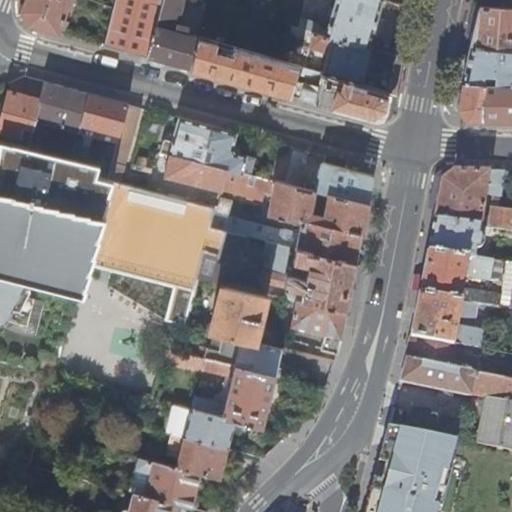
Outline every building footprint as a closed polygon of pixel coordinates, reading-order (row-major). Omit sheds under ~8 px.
[(58,33),(72,0),(71,0),(25,0),(21,11),(28,25),(58,33)] [(161,0),(115,0),(112,16),(124,19),(115,49),(134,54),(147,57),(161,0)] [(177,24),(183,0),(161,0),(147,57),(167,63),(190,69),(199,37),(187,34),(188,28),(177,24)] [(370,48),(382,0),(335,0),(327,31),(320,29),(317,22),(301,17),(298,26),(298,27),(308,30),(370,48)] [(511,5),(479,3),(474,27),(470,44),(511,47),(511,5)] [(109,47),(115,49),(124,19),(112,16),(104,46),(109,47)] [(361,84),(370,48),(308,30),(298,27),(298,26),(294,25),(292,33),(305,37),(303,45),(309,46),(327,52),(322,73),(361,84)] [(214,51),(217,42),(199,37),(190,69),(245,84),(290,96),(299,66),(235,48),(233,56),(214,51)] [(511,82),(511,47),(470,44),(466,63),(462,81),(511,82)] [(302,92),(300,98),(314,102),(372,118),(386,108),(389,92),(361,84),(322,73),(303,67),(301,75),(308,77),(307,80),(307,81),(308,84),(305,83),(303,83),(301,84),(299,85),(298,87),(297,91),(302,92)] [(44,82),(23,77),(11,82),(9,91),(39,99),(44,82)] [(511,82),(462,81),(459,94),(457,107),(466,119),(511,120),(511,82)] [(44,82),(39,99),(36,113),(34,121),(77,132),(79,125),(80,119),(87,94),(54,85),(44,82)] [(27,147),(31,130),(34,121),(36,113),(39,99),(9,91),(8,91),(0,124),(0,132),(20,138),(18,145),(27,147)] [(117,135),(125,104),(112,101),(105,99),(87,94),(80,119),(79,125),(117,135)] [(108,170),(106,178),(118,181),(130,137),(138,108),(125,104),(117,135),(114,145),(108,170)] [(201,163),(211,127),(177,118),(170,141),(163,140),(161,141),(157,154),(167,157),(161,175),(163,178),(219,192),(220,191),(225,169),(201,163)] [(231,148),(236,134),(211,127),(201,163),(225,169),(240,173),(245,157),(234,153),(231,148)] [(18,145),(0,140),(0,275),(24,281),(74,295),(86,298),(94,268),(118,181),(106,178),(95,175),(97,168),(97,166),(70,159),(27,147),(18,145)] [(281,183),(292,149),(277,145),(266,180),(281,183)] [(292,149),(281,183),(296,187),(306,153),(292,149)] [(331,196),(365,205),(368,191),(371,177),(320,163),(312,191),(331,196)] [(97,168),(95,175),(106,178),(108,170),(97,168)] [(260,190),(263,179),(240,173),(225,169),(220,191),(258,200),(260,190)] [(437,199),(433,218),(479,225),(481,217),(484,194),(499,196),(503,171),(454,169),(441,179),(437,199)] [(293,249),(354,264),(360,234),(365,205),(331,196),(312,191),(296,187),(281,183),(266,180),(263,179),(260,190),(272,192),(266,216),(299,224),(297,234),(293,249)] [(216,209),(118,181),(94,268),(173,289),(165,322),(172,324),(185,327),(187,320),(197,280),(203,255),(215,258),(223,231),(211,228),(216,209)] [(216,209),(211,228),(223,231),(244,237),(265,242),(278,245),(282,230),(228,216),(232,202),(218,198),(216,209)] [(489,218),(487,227),(511,230),(511,216),(511,209),(490,207),(489,218)] [(481,217),(479,225),(487,227),(489,218),(481,217)] [(430,234),(426,250),(473,257),(475,248),(480,247),(482,245),(483,237),(481,234),(478,232),(479,225),(433,218),(430,234)] [(278,245),(293,249),(297,234),(282,230),(278,245)] [(223,231),(215,258),(237,263),(244,237),(223,231)] [(299,303),(344,313),(349,289),(354,264),(293,249),(278,245),(265,242),(257,282),(286,289),(301,293),(299,303)] [(422,272),(418,293),(477,303),(497,307),(499,296),(461,289),(463,275),(489,280),(489,279),(497,280),(501,262),(473,257),(426,250),(422,272)] [(203,255),(197,280),(219,285),(231,287),(237,263),(215,258),(203,255)] [(507,309),(511,283),(511,263),(506,263),(499,296),(497,307),(507,309)] [(24,281),(0,275),(0,323),(19,328),(25,304),(14,301),(24,281)] [(187,320),(185,327),(221,336),(253,344),(266,295),(231,287),(219,285),(209,326),(187,320)] [(283,299),(295,302),(299,303),(301,293),(286,289),(283,299)] [(414,314),(409,335),(462,346),(478,349),(482,330),(472,329),(477,303),(418,293),(414,314)] [(319,349),(335,353),(340,333),(344,313),(299,303),(295,302),(289,326),(323,334),(319,349)] [(407,346),(404,358),(474,371),(476,359),(460,356),(462,346),(409,335),(407,346)] [(204,359),(272,376),(279,350),(253,344),(221,336),(216,352),(200,348),(197,357),(204,359)] [(460,356),(476,359),(478,349),(462,346),(460,356)] [(164,349),(160,362),(200,373),(201,369),(204,359),(197,357),(164,349)] [(486,396),(476,443),(511,450),(511,379),(474,371),(404,358),(399,380),(472,395),(472,393),(486,396)] [(233,419),(259,426),(272,376),(204,359),(201,369),(224,374),(229,375),(222,402),(217,401),(192,394),(189,408),(233,419)] [(53,373),(45,401),(55,403),(62,376),(53,373)] [(224,374),(217,401),(222,402),(229,375),(224,374)] [(45,401),(37,432),(51,436),(59,405),(55,403),(45,401)] [(176,434),(182,436),(189,408),(174,404),(167,432),(176,434)] [(182,436),(226,447),(233,419),(189,408),(182,436)] [(439,511),(455,438),(387,424),(377,469),(364,511),(439,511)] [(174,467),(182,436),(176,434),(168,466),(174,467)] [(199,473),(218,478),(226,447),(182,436),(174,467),(199,473)] [(175,504),(190,508),(195,491),(199,473),(174,467),(168,466),(130,456),(128,462),(135,464),(133,469),(148,473),(144,489),(135,486),(133,493),(140,495),(175,504)] [(172,511),(175,504),(140,495),(133,493),(132,493),(129,503),(126,502),(123,503),(121,511),(172,511)]
